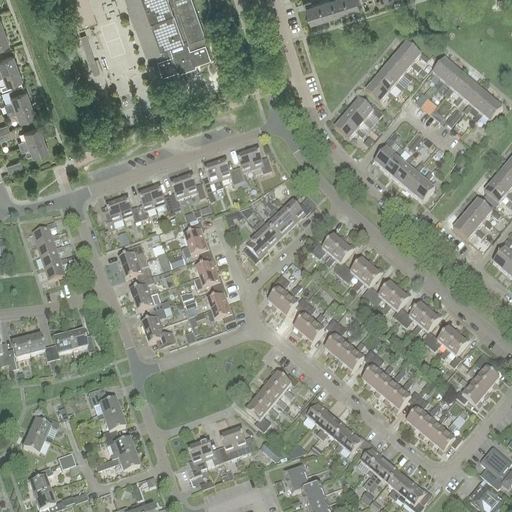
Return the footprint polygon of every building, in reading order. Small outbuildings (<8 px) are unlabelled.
[(126,0),(128,6),(131,5),(133,11),(129,12),(128,14),(132,23),(133,24),(136,23),(138,28),(135,29),(146,58),(157,54),(159,59),(158,59),(158,60),(157,62),(163,76),(163,77),(164,78),(165,79),(168,77),(169,77),(169,76),(169,75),(178,72),(181,79),(181,80),(182,80),(182,81),(186,79),(187,79),(187,78),(187,76),(185,71),(196,67),(195,65),(205,62),(205,63),(206,63),(207,64),(211,62),(211,61),(211,60),(211,59),(211,58),(204,42),(202,43),(200,38),(204,36),(191,0),(126,0)] [(323,19),(336,16),(331,0),(319,4),(323,19)] [(330,0),(331,0),(336,16),(348,12),(343,0),(330,0)] [(343,0),(348,12),(360,8),(357,0),(343,0)] [(323,19),(319,4),(312,6),(311,2),(303,4),(304,9),(307,8),(311,23),(323,19)] [(9,44),(4,32),(0,33),(0,53),(5,52),(2,46),(9,44)] [(80,37),(94,76),(99,74),(85,35),(80,37)] [(413,67),(414,65),(419,59),(426,65),(429,62),(422,55),(420,57),(407,45),(398,55),(413,67)] [(0,73),(18,67),(13,55),(0,60),(0,73)] [(421,71),(414,65),(413,67),(398,55),(390,65),(405,77),(406,75),(411,69),(418,75),(421,71)] [(442,84),(454,70),(444,62),(432,76),(440,82),(434,90),(438,93),(444,86),(442,84)] [(413,81),(406,75),(405,77),(390,65),(383,74),(397,86),(399,84),(403,79),(410,85),(413,81)] [(18,67),(0,73),(0,79),(3,78),(6,85),(0,87),(2,91),(21,84),(20,80),(22,79),(18,67)] [(447,101),(453,94),(452,92),(464,78),(454,70),(442,84),(444,86),(450,91),(444,98),(447,101)] [(405,90),(399,84),(397,86),(383,74),(375,84),(389,96),(390,94),(395,88),(402,94),(405,90)] [(474,86),(464,78),(452,92),(453,94),(459,99),(453,106),(457,109),(463,102),(461,101),(474,86)] [(397,100),(390,94),(389,96),(375,84),(366,93),(381,105),(387,98),(394,104),(397,100)] [(4,105),(6,112),(31,103),(26,91),(24,92),(22,86),(9,91),(11,97),(10,97),(12,102),(4,105)] [(483,94),(474,86),(461,101),(463,102),(469,107),(463,114),(467,117),(473,110),(471,109),(483,94)] [(476,125),(482,118),(481,117),(493,102),(483,94),(471,109),(473,110),(478,115),(473,122),(476,125)] [(366,123),(367,122),(372,116),(379,122),(383,116),(376,110),(374,113),(360,101),(351,111),(366,123)] [(437,109),(428,102),(421,110),(430,118),(437,109)] [(481,117),(482,118),(489,123),(483,131),(486,134),(493,126),(491,125),(503,111),(493,102),(481,117)] [(35,115),(31,103),(6,112),(8,117),(16,114),(19,121),(35,115)] [(374,127),(367,122),(366,123),(351,111),(343,121),(358,133),(359,131),(364,125),(371,131),(374,127)] [(462,118),(457,113),(446,126),(451,131),(462,118)] [(366,137),(359,131),(358,133),(343,121),(335,131),(349,143),(356,135),(362,141),(366,137)] [(0,134),(9,131),(7,125),(0,127),(0,134)] [(18,142),(19,148),(44,139),(39,127),(23,133),(25,140),(18,142)] [(9,131),(0,134),(0,141),(11,138),(9,131)] [(418,138),(408,150),(415,156),(416,154),(425,144),(420,140),(422,137),(420,135),(417,138),(418,138)] [(48,151),(44,139),(19,148),(21,152),(29,149),(32,157),(48,151)] [(396,158),(395,157),(389,152),(394,145),(391,142),(385,150),(386,151),(374,165),(384,173),(396,158)] [(406,166),(404,165),(398,160),(404,153),(400,150),(395,157),(396,158),(384,173),(394,181),(406,166)] [(247,156),(253,173),(261,170),(264,177),(272,174),(268,163),(262,165),(258,152),(247,156)] [(436,158),(440,161),(444,155),(441,152),(438,155),(436,158)] [(243,176),(253,173),(247,156),(237,159),(241,172),(236,174),(242,191),(248,189),(243,176)] [(415,174),(414,173),(408,168),(413,161),(410,158),(404,165),(406,166),(394,181),(403,189),(415,174)] [(6,167),(8,173),(22,168),(20,161),(6,167)] [(242,191),(236,174),(230,176),(226,163),(215,167),(221,184),(231,181),(236,193),(242,191)] [(511,167),(509,165),(501,175),(511,184),(511,167)] [(450,173),(456,177),(461,170),(455,166),(450,173)] [(216,204),(213,195),(224,191),(221,184),(215,167),(205,171),(209,183),(203,185),(211,206),(216,204)] [(425,183),(423,181),(418,176),(423,170),(420,167),(414,173),(415,174),(403,189),(413,197),(425,183)] [(425,183),(413,197),(423,205),(435,191),(427,184),(433,177),(429,174),(423,181),(425,183)] [(511,184),(501,175),(493,184),(507,196),(508,195),(511,190),(511,184)] [(181,182),(187,199),(197,196),(200,203),(206,201),(202,189),(196,191),(192,178),(181,182)] [(178,203),(187,199),(181,182),(171,186),(175,198),(170,200),(174,212),(180,210),(178,203)] [(511,198),(508,195),(507,196),(493,184),(485,194),(487,196),(499,207),(505,199),(511,204),(511,198)] [(174,212),(170,200),(164,202),(160,190),(149,194),(155,210),(165,207),(170,220),(176,218),(174,212)] [(145,214),(155,210),(149,194),(139,197),(143,210),(138,212),(142,223),(148,221),(145,214)] [(306,219),(316,209),(308,200),(298,210),(293,204),(285,212),(297,225),(305,218),(306,219)] [(135,226),(142,223),(138,212),(132,214),(128,201),(117,205),(123,222),(133,218),(135,226)] [(484,224),(485,222),(490,216),(498,222),(501,219),(493,212),(492,213),(478,202),(470,212),(484,224)] [(123,222),(117,205),(107,209),(107,210),(101,212),(105,223),(109,235),(116,233),(113,225),(123,222)] [(269,205),(266,208),(272,213),(275,210),(270,205),(269,205)] [(297,225),(285,212),(280,217),(275,211),(271,215),(289,233),(297,225)] [(492,228),(485,222),(484,224),(470,212),(462,221),(476,234),(477,232),(482,226),(489,232),(490,231),(492,228)] [(233,227),(231,222),(236,221),(238,224),(243,220),(237,214),(224,219),(228,229),(233,227)] [(280,241),(289,233),(271,215),(268,218),(273,223),(268,228),(280,241)] [(484,238),(477,232),(476,234),(462,221),(453,231),(468,243),(474,236),(488,248),(490,245),(483,239),(484,238)] [(53,242),(53,240),(50,232),(56,230),(54,226),(47,228),(48,230),(32,235),(36,247),(53,242)] [(188,249),(205,243),(201,232),(203,232),(201,226),(184,232),(186,238),(184,238),(188,249)] [(280,241),(268,228),(262,233),(257,228),(254,231),(259,237),(271,250),(280,241)] [(260,263),(265,258),(264,257),(271,250),(259,237),(247,248),(248,249),(243,253),(256,267),(260,262),(260,263)] [(57,254),(56,251),(54,244),(60,242),(58,238),(53,240),(53,242),(36,247),(40,259),(57,254)] [(332,259),(343,246),(346,243),(344,241),(343,242),(341,240),(339,242),(334,238),(323,250),(319,246),(311,255),(320,263),(326,255),(332,259)] [(511,262),(511,256),(507,252),(511,246),(511,244),(509,242),(503,250),(505,251),(493,265),(503,273),(511,262)] [(201,262),(212,258),(210,252),(209,253),(205,243),(188,249),(192,259),(199,257),(201,262)] [(339,279),(347,270),(342,266),(353,254),(355,251),(353,249),(352,250),(350,248),(349,250),(343,246),(332,259),(325,267),(329,270),(336,263),(341,267),(335,275),(339,279)] [(123,272),(140,266),(137,258),(144,256),(141,247),(129,251),(131,257),(119,261),(123,272)] [(61,266),(60,263),(58,256),(64,254),(62,249),(56,251),(57,254),(40,259),(44,271),(61,266)] [(200,280),(217,275),(213,265),(215,264),(212,258),(201,262),(203,268),(196,270),(199,280),(200,280)] [(66,262),(68,266),(73,265),(77,277),(81,276),(75,259),(66,262)] [(185,266),(182,259),(169,263),(171,271),(185,266)] [(61,266),(44,271),(49,284),(65,278),(62,268),(68,266),(66,262),(66,261),(60,263),(61,266)] [(360,283),(372,270),(374,267),(372,265),(371,266),(369,264),(368,266),(362,262),(351,274),(347,270),(339,279),(348,286),(355,279),(360,283)] [(511,262),(503,273),(511,280),(511,262)] [(141,283),(152,279),(149,269),(142,272),(140,266),(123,272),(126,282),(139,278),(141,283)] [(179,270),(171,272),(173,279),(181,276),(179,270)] [(367,303),(375,294),(371,290),(381,278),(381,277),(383,274),(381,273),(380,274),(378,272),(377,274),(372,270),(360,283),(353,291),(357,294),(364,286),(369,291),(363,299),(367,303)] [(213,294),(224,290),(222,284),(220,285),(217,275),(200,280),(199,280),(194,282),(198,293),(211,289),(213,294)] [(151,298),(151,297),(147,288),(160,283),(158,278),(153,280),(152,279),(141,283),(143,289),(130,294),(134,304),(151,298)] [(278,312),(289,298),(283,294),(290,286),(281,279),(273,288),(278,292),(268,304),(273,309),(272,311),(274,313),(273,313),(275,315),(278,312)] [(388,307),(400,293),(402,291),(400,289),(400,290),(397,288),(396,290),(390,285),(380,298),(375,294),(367,303),(376,310),(383,302),(388,307)] [(228,307),(225,297),(226,296),(224,290),(213,294),(208,296),(210,302),(208,303),(211,313),(228,307)] [(299,314),(307,305),(302,301),(298,306),(293,301),(299,294),(295,290),(289,298),(278,312),(283,316),(281,319),(283,320),(282,321),(284,323),(287,320),(295,310),(299,314)] [(398,324),(406,315),(401,311),(409,301),(411,298),(409,297),(407,296),(405,298),(400,293),(388,307),(381,315),(385,318),(392,310),(397,315),(393,320),(398,324)] [(152,316),(164,312),(164,311),(158,295),(151,297),(151,298),(134,304),(138,314),(150,310),(152,316)] [(197,308),(195,301),(184,305),(187,312),(197,308)] [(303,339),(315,325),(309,320),(316,312),(307,305),(299,314),(304,318),(294,331),(299,335),(298,337),(300,339),(299,340),(301,341),(303,339)] [(419,328),(430,314),(433,311),(431,310),(430,311),(428,309),(426,311),(421,306),(410,318),(406,315),(398,324),(407,331),(413,323),(419,328)] [(145,336),(162,330),(160,323),(173,318),(170,309),(174,308),(174,307),(164,311),(164,312),(152,316),(154,321),(142,326),(145,336)] [(228,307),(211,313),(215,323),(222,321),(224,326),(236,322),(234,316),(232,317),(228,307)] [(426,348),(434,339),(429,335),(440,322),(439,322),(442,319),(440,318),(439,318),(437,317),(435,319),(430,314),(419,328),(412,336),(416,339),(422,331),(428,336),(421,344),(426,348)] [(315,325),(303,339),(309,343),(307,345),(309,347),(308,348),(310,349),(313,346),(324,333),(319,328),(325,320),(321,317),(315,325)] [(330,335),(338,326),(333,322),(325,331),(330,335)] [(334,359),(345,345),(340,341),(347,333),(338,326),(330,335),(335,339),(324,351),(330,356),(328,358),(330,360),(332,362),(334,359)] [(176,346),(172,335),(165,338),(162,330),(145,336),(149,347),(156,344),(158,352),(176,346)] [(447,352),(458,338),(461,335),(459,334),(458,334),(456,333),(454,335),(449,330),(439,342),(434,339),(426,348),(435,355),(442,347),(447,352)] [(68,337),(72,353),(86,349),(88,355),(95,354),(91,338),(85,340),(83,333),(68,337)] [(47,364),(53,362),(49,349),(43,351),(40,337),(25,341),(30,357),(44,354),(47,364)] [(55,347),(49,349),(53,362),(59,361),(58,357),(72,353),(68,337),(53,340),(55,347)] [(343,367),(355,353),(349,349),(356,341),(352,338),(345,345),(334,359),(339,364),(338,366),(340,367),(339,368),(341,370),(343,367)] [(458,338),(447,352),(440,359),(444,363),(451,355),(456,360),(449,367),(454,371),(462,362),(457,358),(468,346),(470,343),(468,341),(467,342),(465,340),(464,343),(458,338)] [(16,361),(30,357),(25,341),(11,344),(13,352),(7,353),(10,367),(11,373),(18,371),(16,361)] [(353,375),(363,362),(368,366),(375,357),(371,353),(364,361),(359,356),(365,349),(361,345),(355,353),(343,367),(349,371),(347,373),(349,375),(348,376),(350,378),(353,375)] [(0,346),(0,365),(1,369),(10,367),(7,353),(5,346),(0,346)] [(372,391),(383,377),(378,372),(384,364),(375,357),(368,366),(372,370),(362,383),(368,387),(366,389),(368,391),(367,392),(369,393),(372,391)] [(478,379),(492,391),(494,393),(496,391),(495,390),(497,388),(495,387),(500,381),(487,371),(491,366),(482,358),(475,367),(482,374),(478,379)] [(381,398),(392,384),(387,380),(393,372),(389,369),(383,377),(372,391),(377,395),(375,397),(377,399),(376,399),(378,401),(381,398)] [(390,406),(401,392),(396,388),(406,375),(402,372),(392,384),(381,398),(386,403),(384,405),(386,406),(386,407),(388,409),(390,406)] [(492,391),(478,379),(470,372),(467,376),(475,383),(470,388),(484,400),(487,402),(488,400),(489,398),(487,396),(492,391)] [(270,385),(283,397),(291,403),(295,399),(287,393),(291,387),(295,390),(299,385),(289,377),(286,382),(278,375),(278,376),(275,373),(273,375),(274,376),(272,378),(274,380),(270,385)] [(283,397),(270,385),(267,382),(265,384),(266,385),(264,387),(266,389),(262,394),(276,406),(283,412),(287,408),(279,402),(283,397)] [(484,400),(470,388),(463,382),(459,386),(467,392),(463,397),(459,395),(455,400),(464,407),(468,403),(476,409),(479,411),(481,409),(480,409),(482,407),(480,405),(484,400)] [(412,408),(420,399),(415,395),(411,400),(405,395),(412,387),(408,384),(401,392),(390,406),(395,410),(394,412),(396,414),(395,415),(397,416),(399,414),(400,414),(407,404),(412,408)] [(104,421),(120,415),(115,401),(108,403),(104,390),(88,396),(93,409),(99,407),(102,416),(96,418),(98,423),(104,421)] [(276,406),(262,394),(259,392),(258,394),(257,396),(259,398),(254,403),(268,415),(276,421),(279,418),(271,411),(276,406)] [(416,432),(427,419),(422,414),(429,406),(420,399),(412,408),(417,412),(406,424),(412,429),(410,431),(412,433),(412,434),(414,435),(416,432)] [(268,415),(254,403),(251,401),(250,403),(251,403),(249,405),(251,407),(246,413),(259,423),(255,428),(264,435),(271,427),(264,420),(268,415)] [(316,427),(327,413),(319,406),(320,405),(315,401),(306,412),(311,416),(307,420),(316,427)] [(425,440),(437,426),(431,422),(442,409),(438,406),(427,419),(416,432),(421,437),(419,439),(421,440),(421,441),(423,443),(425,440)] [(69,422),(64,411),(57,413),(62,425),(69,422)] [(320,441),(336,421),(327,413),(316,427),(321,432),(316,438),(320,441)] [(434,448),(446,434),(440,429),(450,418),(446,414),(437,426),(425,440),(430,444),(429,446),(431,448),(430,449),(432,451),(434,448)] [(463,414),(459,418),(464,422),(468,418),(463,414)] [(105,443),(118,438),(116,432),(125,429),(120,415),(104,421),(109,434),(103,437),(105,443)] [(29,436),(45,443),(50,445),(52,441),(49,440),(54,431),(56,432),(59,425),(47,420),(44,426),(35,422),(29,436)] [(334,442),(346,429),(336,421),(320,441),(324,444),(328,438),(334,442)] [(446,434),(434,448),(440,452),(438,454),(440,456),(439,457),(441,458),(444,455),(444,456),(450,448),(455,452),(463,443),(458,439),(455,442),(450,437),(456,429),(452,426),(446,434)] [(339,456),(343,450),(355,436),(346,429),(334,442),(340,447),(335,453),(339,456)] [(246,444),(241,432),(231,436),(237,452),(240,459),(255,454),(251,442),(246,444)] [(39,457),(45,443),(29,436),(23,450),(39,457)] [(240,459),(237,452),(231,436),(220,439),(225,452),(219,454),(223,465),(240,459)] [(355,453),(360,457),(369,446),(364,442),(363,443),(355,436),(343,450),(352,457),(355,453)] [(112,463),(134,455),(129,441),(120,444),(118,438),(105,443),(107,449),(109,449),(112,458),(111,459),(112,463)] [(212,462),(215,469),(223,465),(219,454),(213,456),(209,443),(199,447),(205,465),(212,462)] [(267,444),(261,451),(276,465),(283,458),(267,444)] [(369,446),(360,457),(365,461),(361,465),(369,472),(381,458),(373,451),(374,450),(369,446)] [(193,464),(189,465),(194,480),(202,477),(201,473),(207,471),(205,465),(199,447),(188,451),(193,464)] [(322,454),(314,448),(311,453),(319,459),(322,454)] [(511,466),(494,451),(481,466),(487,471),(480,478),(498,493),(502,488),(508,492),(511,488),(511,489),(511,475),(511,476),(507,472),(511,466)] [(134,455),(112,463),(96,468),(98,474),(120,466),(123,474),(139,468),(134,455)] [(60,467),(73,463),(71,456),(58,461),(60,467)] [(370,483),(374,486),(390,466),(381,458),(369,472),(375,477),(370,483)] [(73,463),(60,467),(62,473),(75,468),(73,463)] [(388,487),(399,474),(390,466),(374,486),(377,489),(382,483),(388,487)] [(329,511),(320,486),(311,490),(303,468),(284,475),(287,482),(285,482),(289,491),(290,490),(292,497),(302,494),(304,500),(302,500),(306,509),(307,509),(308,511),(329,511)] [(29,485),(34,499),(51,493),(46,480),(51,479),(52,478),(53,476),(52,472),(49,473),(49,471),(35,476),(37,482),(29,485)] [(392,501),(409,481),(399,474),(388,487),(394,492),(389,498),(392,501)] [(369,491),(374,486),(369,481),(363,489),(368,493),(369,491)] [(403,506),(404,505),(418,489),(409,481),(392,501),(396,504),(398,501),(403,506)] [(202,493),(214,489),(211,483),(200,487),(202,493)] [(282,483),(274,485),(278,495),(285,492),(282,483)] [(499,511),(505,505),(497,498),(485,488),(484,490),(480,487),(469,500),(473,503),(471,505),(478,511),(499,511)] [(418,489),(404,505),(412,511),(422,511),(424,510),(423,509),(432,498),(427,494),(426,496),(418,489)] [(132,492),(136,504),(142,502),(138,490),(132,492)] [(51,493),(34,499),(38,511),(43,511),(48,510),(49,511),(62,511),(74,508),(71,500),(62,503),(63,504),(56,507),(51,493)] [(366,494),(361,500),(369,506),(374,500),(366,494)] [(85,495),(71,500),(74,507),(88,502),(85,495)] [(378,511),(382,508),(375,502),(370,508),(375,511),(378,511)]
